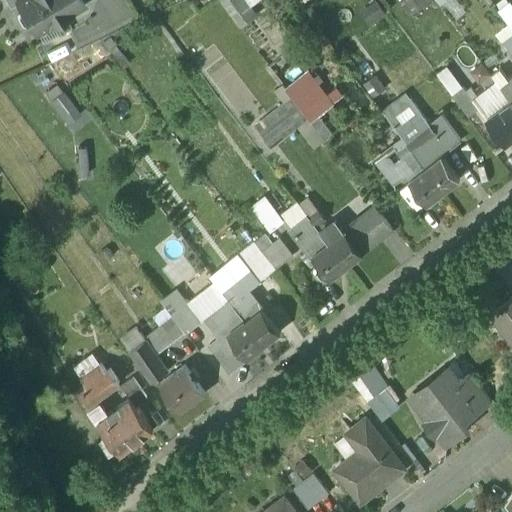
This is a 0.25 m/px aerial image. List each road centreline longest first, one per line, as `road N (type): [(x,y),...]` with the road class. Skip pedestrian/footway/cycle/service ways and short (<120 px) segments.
road 1 (residential): [(511,207),(126,501)]
road 2 (residential): [(511,432),(411,511)]
